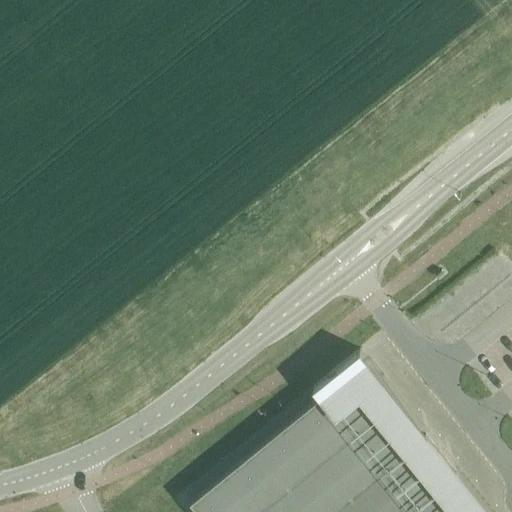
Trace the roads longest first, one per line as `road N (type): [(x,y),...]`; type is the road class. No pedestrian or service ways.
road 1 (unclassified): [(56,465),(154,418),(341,262)]
road 2 (unclassified): [(341,262),(511,466)]
road 3 (unclassified): [(341,262),(511,126)]
